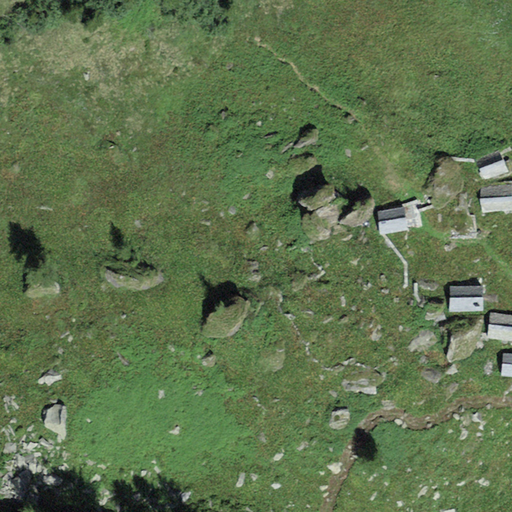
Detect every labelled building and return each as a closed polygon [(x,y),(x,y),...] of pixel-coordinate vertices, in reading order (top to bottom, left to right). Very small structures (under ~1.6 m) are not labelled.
[(499,152),(474,163),(482,181),(507,170),(499,152)] [(509,185),(477,188),(480,214),(511,210),(509,185)] [(404,206),(376,211),(380,233),(409,227),(404,206)] [(482,284),(447,285),(448,311),(483,311),(482,284)] [(511,314),(491,312),(487,338),(511,341),(511,314)] [(511,353),(502,354),(501,375),(511,375),(511,353)]
